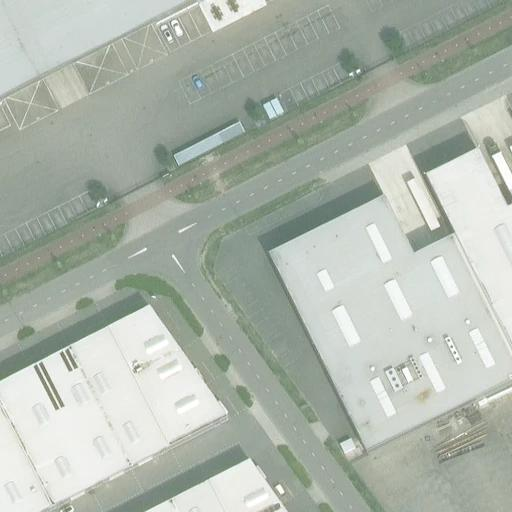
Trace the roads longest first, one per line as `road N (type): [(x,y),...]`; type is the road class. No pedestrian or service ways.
road 1 (tertiary): [(163,241),(511,63)]
road 2 (unclassified): [(163,241),(354,511)]
road 3 (tertiary): [(0,324),(163,241)]
